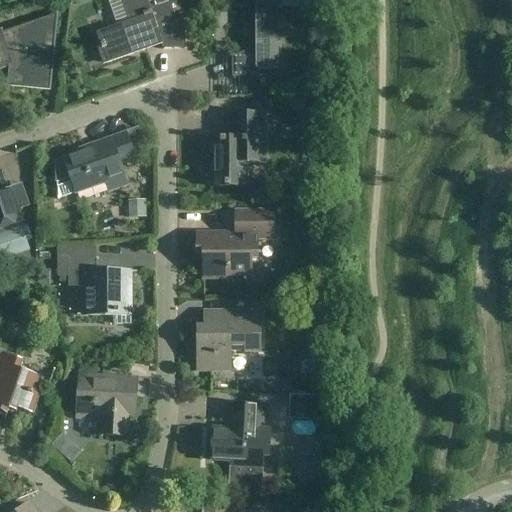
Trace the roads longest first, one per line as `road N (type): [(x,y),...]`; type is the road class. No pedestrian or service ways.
road 1 (residential): [(0,145),(165,88),(168,390),(161,455),(145,503)]
road 2 (track): [(450,425),(454,400),(430,250),(440,196),(502,109),(501,0)]
road 3 (track): [(511,156),(492,189),(482,258),(496,386),(491,399),(450,425),(434,463),(445,511)]
